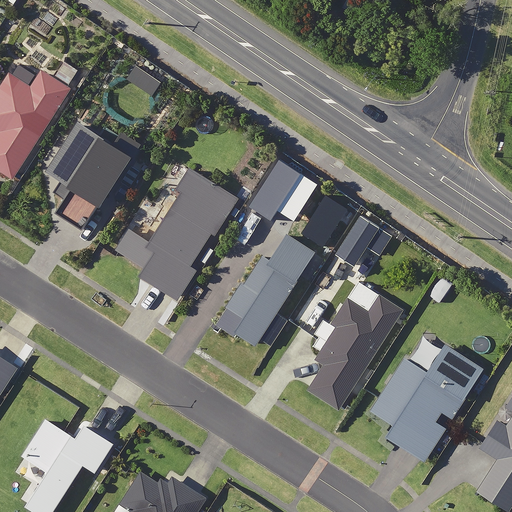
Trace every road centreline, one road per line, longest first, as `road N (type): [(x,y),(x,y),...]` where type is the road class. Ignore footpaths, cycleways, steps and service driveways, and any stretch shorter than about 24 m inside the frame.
road 1 (residential): [(0,272),(366,511)]
road 2 (primary): [(191,0),(437,165)]
road 3 (unclassified): [(478,0),(437,165)]
